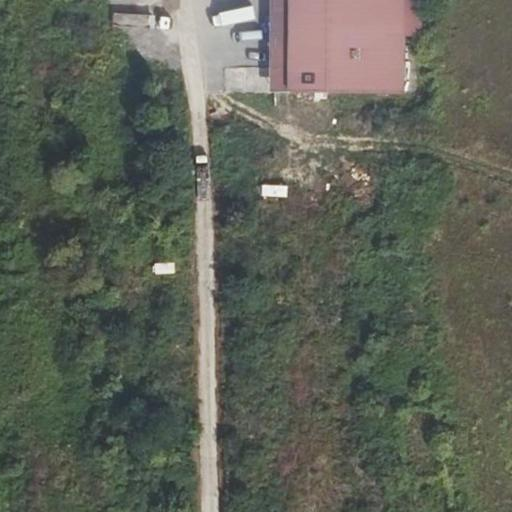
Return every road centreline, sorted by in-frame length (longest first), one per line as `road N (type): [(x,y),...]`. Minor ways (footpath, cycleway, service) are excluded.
road 1 (unclassified): [(186,0),(198,83),(208,511)]
road 2 (track): [(198,83),(277,133),(312,185),(291,449)]
